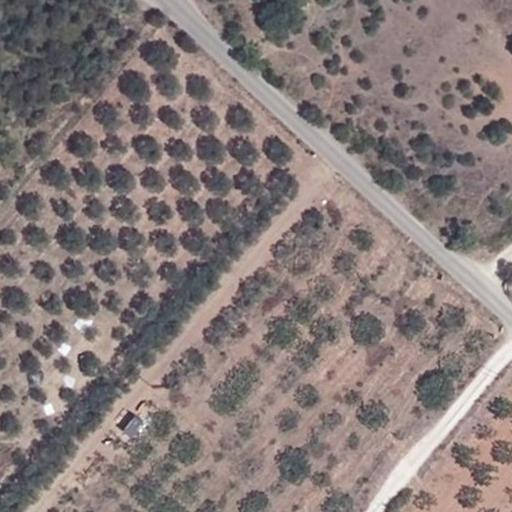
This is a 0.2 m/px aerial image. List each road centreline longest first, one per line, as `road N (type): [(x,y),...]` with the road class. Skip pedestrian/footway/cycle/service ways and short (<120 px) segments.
road 1 (tertiary): [(160,0),(469,277)]
road 2 (residential): [(511,353),(376,511)]
